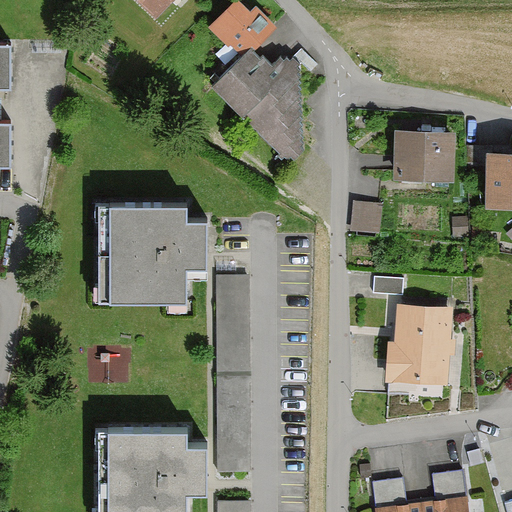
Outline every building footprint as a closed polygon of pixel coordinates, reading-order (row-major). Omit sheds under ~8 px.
[(138,0),(156,17),(172,0),(138,0)] [(211,84),(284,154),(295,158),(304,146),(301,62),(310,71),(318,63),(300,46),(291,55),(287,53),(283,57),(279,52),(273,59),(264,51),(263,53),(255,45),(278,21),(258,1),(252,7),(244,0),(232,0),(209,25),(240,54),(211,84)] [(0,86),(8,87),(8,44),(0,43),(0,166),(9,166),(8,122),(0,122),(0,86)] [(458,181),(459,133),(400,131),(399,179),(458,181)] [(511,207),(511,152),(492,152),(490,206),(511,207)] [(381,233),(383,205),(355,203),(353,230),(381,233)] [(186,221),(186,205),(97,204),(96,302),(184,303),(185,270),(206,270),(207,221),(186,221)] [(466,221),(452,222),(453,240),(467,240),(466,221)] [(403,277),(375,276),(375,295),(403,296),(403,277)] [(217,279),(218,472),(250,472),(249,278),(217,279)] [(453,384),(455,305),(398,303),(397,341),(391,341),(389,382),(453,384)] [(184,447),(184,431),(95,430),(93,511),(182,511),(182,496),(203,496),(204,448),(184,447)] [(468,511),(462,471),(432,476),(436,501),(405,506),(401,480),(372,484),(376,511),(468,511)] [(249,511),(250,502),(218,504),(218,511),(249,511)]
